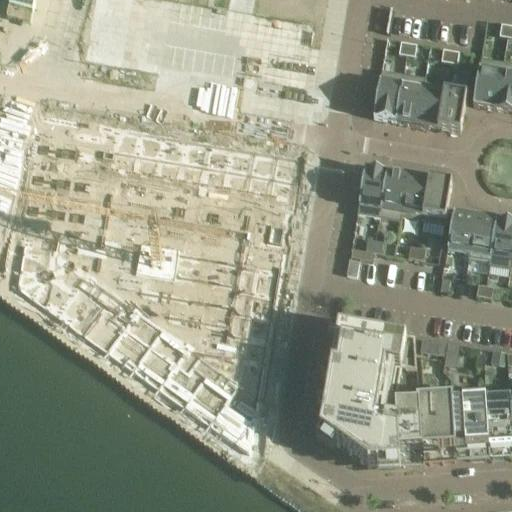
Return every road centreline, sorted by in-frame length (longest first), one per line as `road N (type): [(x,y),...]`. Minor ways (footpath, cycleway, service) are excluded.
road 1 (residential): [(511,480),(356,489),(288,438),(282,423),(330,142)]
road 2 (residential): [(0,84),(330,142)]
road 3 (unknown): [(49,92),(14,232)]
road 4 (residential): [(330,142),(354,0)]
road 5 (residential): [(469,162),(330,142)]
